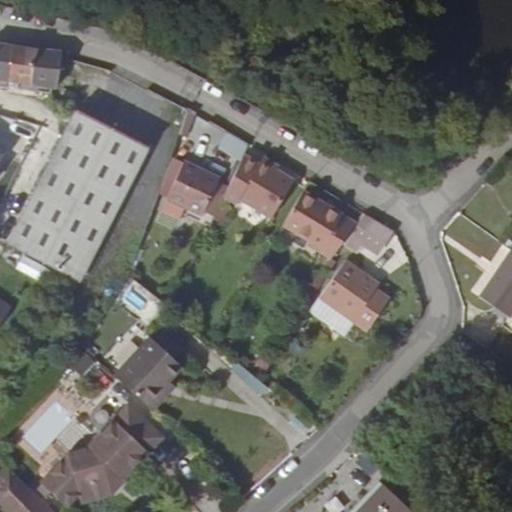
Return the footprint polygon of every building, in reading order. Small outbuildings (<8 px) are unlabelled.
[(0,84),(6,85),(12,48),(0,45),(0,84)] [(31,88),(36,51),(12,48),(6,85),(18,87),(31,88)] [(31,88),(55,92),(60,60),(60,55),(36,51),(31,88)] [(148,152),(75,114),(6,248),(79,287),(148,152)] [(188,114),(178,138),(185,141),(193,117),(188,114)] [(243,158),(248,148),(226,135),(217,150),(240,164),(243,158)] [(259,167),(243,158),(240,164),(228,191),(223,201),(235,208),(231,215),(262,234),(293,183),(277,174),(260,163),(259,167)] [(262,159),(260,163),(277,174),(280,170),(262,159)] [(203,215),(213,221),(223,201),(228,191),(217,185),(219,181),(183,165),(165,202),(201,219),(203,215)] [(330,263),(341,246),(348,236),(333,227),(340,217),(302,194),(282,228),(307,244),(318,251),(316,255),(330,263)] [(333,227),(348,236),(355,226),(340,217),(333,227)] [(376,258),(391,234),(362,217),(355,226),(348,236),(341,246),(356,256),(361,248),(376,258)] [(305,248),(316,255),(318,251),(307,244),(305,248)] [(509,317),(511,313),(511,251),(510,250),(479,296),(509,317)] [(358,282),(362,276),(345,264),(318,301),(365,335),(388,302),(375,293),(358,282)] [(377,288),(362,276),(358,282),(375,293),(377,288)] [(0,324),(9,311),(0,304),(0,324)] [(85,318),(96,326),(101,318),(90,311),(85,318)] [(113,379),(151,415),(166,398),(161,392),(168,385),(182,371),(148,341),(113,379)] [(161,392),(166,398),(173,391),(168,385),(161,392)] [(128,407),(114,421),(140,446),(142,462),(162,440),(128,407)] [(61,462),(103,501),(109,498),(107,489),(122,485),(142,462),(140,446),(114,421),(85,452),(67,457),(61,462)] [(39,487),(65,511),(77,497),(80,506),(103,501),(61,462),(39,487)] [(48,511),(8,471),(0,478),(0,509),(2,511),(48,511)] [(107,489),(109,498),(122,485),(107,489)] [(406,511),(378,485),(352,511),(406,511)]
